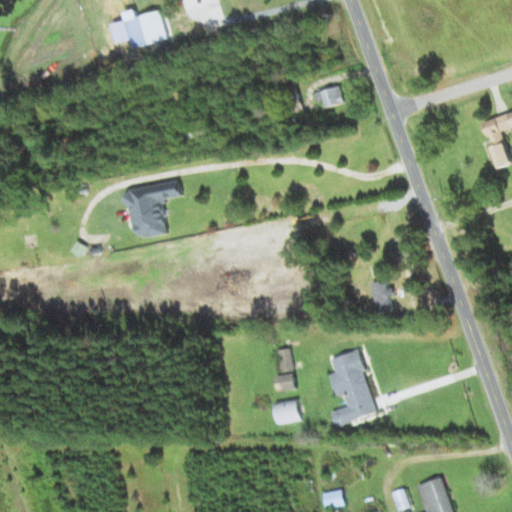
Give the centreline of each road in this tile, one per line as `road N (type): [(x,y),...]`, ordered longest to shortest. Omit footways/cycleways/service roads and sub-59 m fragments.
road 1 (tertiary): [(511,443),(352,0)]
road 2 (residential): [(391,111),(511,71)]
